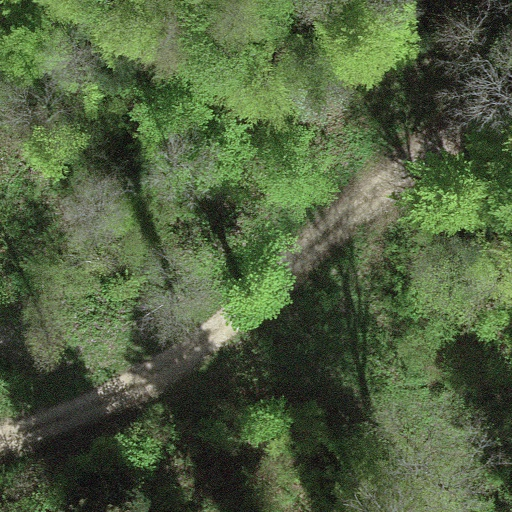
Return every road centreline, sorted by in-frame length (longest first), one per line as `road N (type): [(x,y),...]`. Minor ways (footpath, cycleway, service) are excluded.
road 1 (track): [(408,163),(185,351),(134,383),(0,434)]
road 2 (track): [(408,163),(352,284),(344,364),(354,394),(397,438),(431,448),(511,449)]
road 3 (track): [(511,93),(408,163)]
